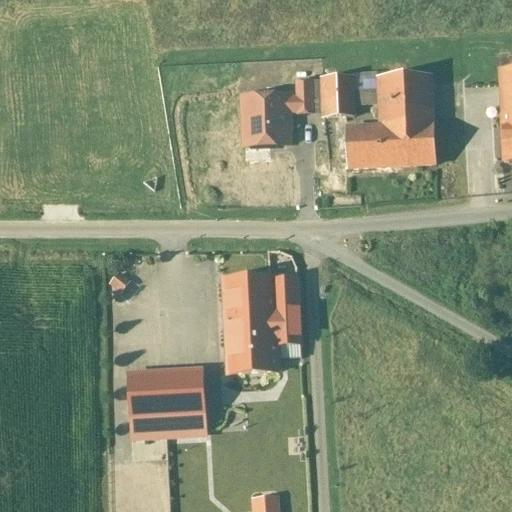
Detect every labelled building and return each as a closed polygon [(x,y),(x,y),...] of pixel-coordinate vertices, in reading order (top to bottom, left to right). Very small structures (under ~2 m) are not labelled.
[(511,70),(500,71),(503,117),(511,116),(511,70)] [(377,90),(353,91),(354,108),(379,106),(380,128),(346,130),(348,171),(437,167),(432,77),(379,78),(377,90)] [(354,119),(354,108),(353,91),(352,79),(322,81),(324,121),(354,119)] [(298,98),(298,116),(313,115),(312,85),(296,86),(298,98)] [(298,116),(298,98),(235,99),(236,146),(268,145),(269,156),(287,156),(286,133),(291,133),(291,116),(298,116)] [(511,162),(511,116),(503,117),(506,162),(511,162)] [(129,285),(118,276),(111,285),(121,294),(129,285)] [(297,280),(223,284),(228,376),(279,374),(276,347),(300,346),(297,280)] [(208,509),(200,375),(128,376),(132,442),(163,440),(166,511),(208,509)] [(300,406),(253,411),(256,453),(303,450),(300,406)] [(278,511),(278,500),(253,502),(254,511),(278,511)]
